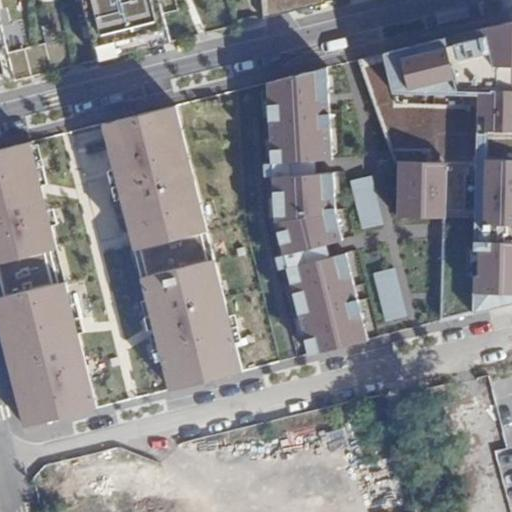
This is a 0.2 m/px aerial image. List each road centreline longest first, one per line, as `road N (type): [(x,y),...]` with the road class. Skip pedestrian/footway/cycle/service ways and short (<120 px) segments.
road 1 (residential): [(4,464),(511,335)]
road 2 (residential): [(459,0),(0,111)]
